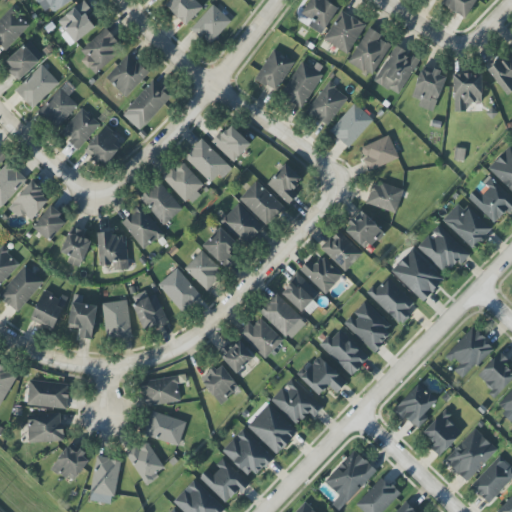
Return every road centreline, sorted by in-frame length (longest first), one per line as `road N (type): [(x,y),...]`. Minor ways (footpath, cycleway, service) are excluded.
road 1 (residential): [(267,511),(511,252)]
road 2 (residential): [(106,370),(184,344),(213,322),(327,202),(331,186)]
road 3 (residential): [(125,0),(214,85),(311,155),(331,186)]
road 4 (residential): [(278,0),(164,140),(98,194)]
road 5 (residential): [(0,332),(51,359),(106,370),(108,415)]
road 6 (residential): [(456,511),(358,419)]
road 7 (residential): [(98,194),(76,186),(0,113)]
